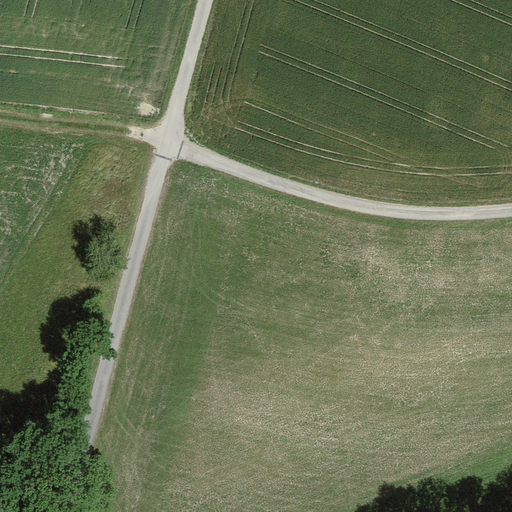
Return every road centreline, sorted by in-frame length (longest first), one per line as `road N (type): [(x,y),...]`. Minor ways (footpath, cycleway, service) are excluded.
road 1 (unclassified): [(58,511),(102,387),(169,133)]
road 2 (unclassified): [(511,202),(447,206),(306,185),(169,133)]
road 3 (unclassified): [(169,133),(205,0)]
